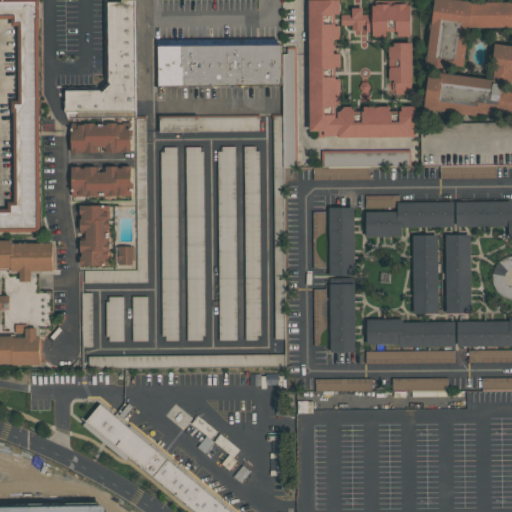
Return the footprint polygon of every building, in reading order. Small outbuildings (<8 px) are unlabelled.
[(0,0),(39,0),(39,230),(0,229),(0,209),(11,210),(9,202),(15,202),(13,101),(19,101),(16,26),(11,26),(10,19),(0,19),(0,0)] [(309,0),(308,131),(319,131),(319,137),(416,138),(416,106),(400,106),(400,114),(390,114),(390,106),(362,106),(362,114),(354,114),(354,106),(340,106),(341,78),(324,78),(324,67),(340,68),(340,53),(334,53),(334,39),(340,39),(340,26),(335,25),(335,14),(340,15),(339,0),(309,0)] [(511,1),(430,1),(430,67),(466,67),(466,27),(511,27),(511,1)] [(66,113),(65,88),(106,88),(107,2),(134,2),(136,113),(66,113)] [(410,36),(411,4),(373,4),(372,14),(362,14),(362,8),(351,8),(351,15),(341,14),(341,25),(353,25),(352,35),(372,35),(372,37),(386,37),(387,20),(396,20),(396,36),(410,36)] [(388,95),(412,94),(412,43),(388,44),(388,95)] [(425,110),(511,115),(511,44),(494,44),(492,79),(427,75),(425,110)] [(158,47),(281,45),(283,86),(158,86),(158,47)] [(84,284),(84,270),(138,270),(137,117),(148,117),(148,283),(84,284)] [(159,117),(260,117),(259,131),(159,132),(159,117)] [(286,339),(276,339),(275,119),(283,119),(286,339)] [(71,124),(131,122),(131,153),(72,154),(71,124)] [(177,147),(178,340),(163,340),(161,147),(177,147)] [(204,147),(204,340),(189,340),(187,147),(204,147)] [(261,147),(262,340),(247,340),(244,147),(261,147)] [(236,148),(236,341),(221,342),(219,148),(236,148)] [(322,165),(410,165),(410,153),(323,152),(322,165)] [(496,166),(440,165),(440,176),(495,178),(496,166)] [(369,166),(313,168),(313,180),(369,179),(369,166)] [(73,168),(131,168),(131,197),(73,198),(73,168)] [(366,195),(366,205),(397,205),(397,195),(366,195)] [(511,236),(511,213),(511,201),(397,202),(397,211),(365,212),(365,236),(401,236),(401,227),(510,226),(510,237),(511,236)] [(80,205),(112,206),(112,264),(81,265),(80,205)] [(353,207),(328,208),(330,352),(355,353),(353,207)] [(313,267),(325,267),(324,211),(312,212),(313,267)] [(412,235),(470,234),(470,313),(413,313),(412,235)] [(53,244),(13,244),(0,243),(0,365),(40,366),(40,339),(36,328),(51,327),(50,293),(40,291),(40,278),(40,271),(53,270),(53,244)] [(133,246),(118,247),(118,264),(134,264),(133,246)] [(511,268),(511,255),(506,257),(498,262),(494,266),(492,274),(492,282),(495,289),(500,294),(511,300),(511,287),(506,283),(504,280),(503,276),(505,273),(507,270),(511,268)] [(380,271),(390,273),(389,283),(379,282),(380,271)] [(84,347),(94,346),(92,294),(83,295),(84,347)] [(125,297),(124,341),(110,341),(108,297),(125,297)] [(149,298),(148,342),(134,341),(132,298),(149,298)] [(366,345),(511,345),(511,322),(366,322),(366,345)] [(511,349),(468,351),(469,363),(511,362),(511,349)] [(455,350),(366,351),(366,363),(455,363),(455,350)] [(89,358),(89,370),(286,369),(286,355),(89,358)] [(511,388),(511,377),(482,378),(482,389),(511,388)] [(371,379),(316,378),(316,390),(371,390),(371,379)] [(448,378),(392,378),(392,389),(448,389),(448,378)] [(194,511),(87,422),(103,405),(232,511),(194,511)] [(0,511),(0,490),(105,489),(106,511),(0,511)]
